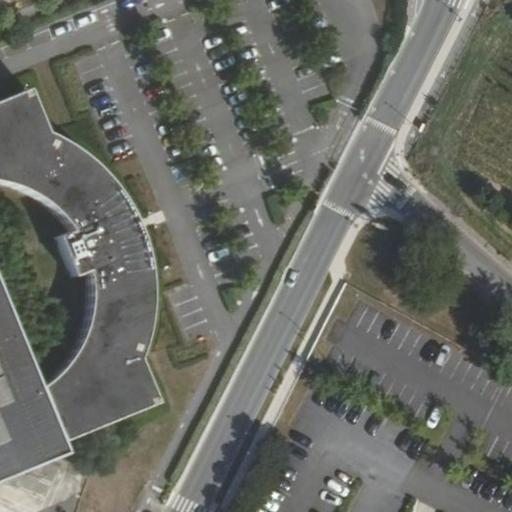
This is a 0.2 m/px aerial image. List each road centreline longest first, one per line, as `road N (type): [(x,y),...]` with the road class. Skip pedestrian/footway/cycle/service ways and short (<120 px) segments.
road 1 (unclassified): [(188,511),(364,156)]
road 2 (residential): [(364,156),(511,291)]
road 3 (unclassified): [(364,156),(446,0)]
